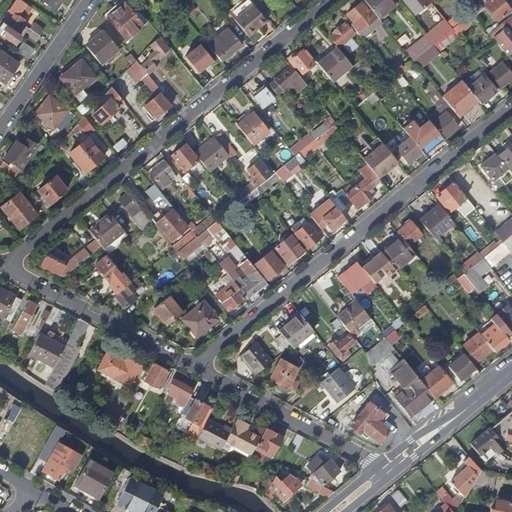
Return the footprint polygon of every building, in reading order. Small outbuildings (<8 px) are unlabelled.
[(21,0),(14,0),(6,13),(9,15),(21,23),(32,7),(21,0)] [(149,22),(131,0),(128,0),(108,17),(126,40),(149,22)] [(364,0),(371,9),(377,17),(379,19),(395,6),(390,0),(364,0)] [(430,1),(429,0),(406,0),(404,2),(414,14),(428,3),(430,1)] [(510,10),(502,0),(489,0),(485,4),(498,20),(510,10)] [(351,25),(358,33),(377,17),(371,9),(368,10),(361,2),(347,14),(354,22),(351,25)] [(267,21),(254,5),(235,20),(248,35),(259,26),(260,27),(267,21)] [(23,25),(21,23),(9,15),(0,26),(0,33),(15,44),(21,36),(17,33),(23,25)] [(468,15),(458,23),(463,29),(473,21),(468,15)] [(511,24),(511,23),(507,18),(495,28),(489,33),(493,38),(494,37),(500,44),(498,45),(507,56),(511,52),(511,33),(511,35),(506,29),(511,24)] [(452,28),(445,20),(425,36),(432,44),(452,28)] [(343,44),(349,51),(356,45),(351,38),(355,34),(345,23),(330,35),(339,47),(343,44)] [(38,34),(41,29),(34,24),(30,29),(38,34)] [(452,28),(432,44),(435,48),(438,51),(443,47),(440,43),(446,38),(450,42),(458,35),(452,28)] [(208,44),(221,61),(241,44),(234,36),(233,37),(227,29),(208,44)] [(119,49),(104,31),(94,39),(95,41),(87,48),(101,64),(119,49)] [(160,35),(172,51),(177,47),(164,31),(160,35)] [(432,44),(425,36),(405,52),(413,60),(432,44)] [(141,66),(149,75),(157,67),(153,62),(159,56),(160,57),(169,50),(159,38),(150,45),(155,51),(148,57),(149,59),(141,66)] [(21,42),(18,54),(31,57),(34,45),(21,42)] [(432,44),(413,60),(415,64),(435,48),(432,44)] [(187,60),(199,75),(215,62),(202,47),(187,60)] [(318,64),(332,81),(352,65),(337,47),(318,64)] [(316,62),(305,48),(292,59),(303,73),(316,62)] [(19,63),(2,51),(0,53),(0,80),(5,83),(19,63)] [(132,64),(136,60),(131,54),(127,57),(132,64)] [(61,77),(80,101),(87,95),(81,89),(95,77),(81,60),(61,77)] [(136,60),(132,64),(131,65),(126,70),(136,82),(142,77),(157,96),(160,93),(162,91),(149,75),(141,66),(136,60)] [(353,66),(367,83),(375,76),(361,60),(353,66)] [(489,73),(500,88),(511,77),(511,75),(501,63),(489,73)] [(307,86),(290,66),(289,67),(289,68),(269,84),(278,95),(288,87),(295,96),(307,86)] [(393,76),(403,88),(408,84),(401,75),(407,70),(404,67),(393,76)] [(464,83),(478,101),(481,104),(496,91),(483,76),(474,83),(470,78),(464,83)] [(445,101),(451,108),(458,117),(478,101),(464,83),(462,81),(442,97),(445,101)] [(111,87),(94,105),(98,109),(110,98),(118,107),(124,102),(111,87)] [(263,108),(274,99),(265,87),(253,97),(263,108)] [(350,104),(354,108),(367,97),(373,92),(370,88),(350,104)] [(442,97),(436,89),(428,96),(437,107),(441,105),(445,101),(442,97)] [(373,92),(367,97),(372,103),(378,98),(373,92)] [(172,104),(168,99),(166,100),(160,93),(157,96),(145,105),(156,118),(172,104)] [(78,122),(84,116),(69,98),(63,106),(50,95),(35,114),(54,128),(56,126),(61,129),(72,116),(78,122)] [(110,98),(98,109),(92,116),(100,124),(118,107),(110,98)] [(451,108),(445,101),(441,105),(447,112),(451,108)] [(426,117),(429,120),(442,136),(444,138),(458,126),(447,112),(436,121),(431,114),(426,117)] [(237,125),(253,145),(268,132),(253,113),(237,125)] [(84,116),(78,122),(69,133),(70,135),(74,132),(75,134),(82,129),(87,135),(94,129),(84,116)] [(402,128),(411,138),(422,152),(442,136),(429,120),(419,128),(412,120),(402,128)] [(310,135),(311,136),(314,140),(328,130),(323,125),(310,135)] [(228,154),(232,159),(238,155),(220,133),(215,138),(228,154)] [(291,151),(295,156),(314,140),(311,136),(291,151)] [(228,154),(215,138),(214,137),(194,153),(208,170),(228,154)] [(377,137),(358,153),(362,159),(382,143),(377,137)] [(79,145),(95,164),(104,157),(88,138),(79,145)] [(422,152),(411,138),(396,150),(408,164),(422,152)] [(0,164),(0,166),(11,180),(19,169),(20,170),(37,145),(28,139),(24,145),(17,141),(0,164)] [(382,143),(362,159),(369,166),(378,178),(398,162),(382,143)] [(185,144),(171,155),(184,171),(199,160),(185,144)] [(511,144),(498,155),(509,168),(508,169),(511,174),(511,144)] [(95,164),(79,145),(69,153),(85,172),(95,164)] [(511,174),(508,169),(495,154),(481,166),(492,181),(499,175),(505,184),(511,178),(511,174)] [(295,156),(286,163),(291,169),(300,162),(295,156)] [(173,171),(164,161),(155,169),(153,167),(148,171),(164,190),(173,183),(167,176),(173,171)] [(252,183),(256,188),(271,175),(259,161),(247,170),(252,177),(249,180),(252,183)] [(378,178),(369,166),(362,172),(366,178),(346,194),(357,209),(372,197),(367,191),(380,180),(378,178)] [(275,172),(271,175),(256,188),(260,193),(280,177),(275,172)] [(37,190),(49,204),(66,190),(55,176),(37,190)] [(154,200),(163,193),(154,183),(146,190),(154,200)] [(256,188),(252,183),(232,199),(236,204),(256,188)] [(466,198),(453,183),(437,196),(449,211),(466,198)] [(256,188),(236,204),(240,209),(260,193),(256,188)] [(19,193),(0,207),(19,229),(37,214),(19,193)] [(151,220),(141,208),(140,209),(127,193),(119,200),(137,222),(136,223),(141,229),(151,220)] [(236,204),(232,199),(224,206),(228,211),(236,204)] [(310,215),(325,234),(345,218),(329,199),(310,215)] [(420,220),(434,238),(453,222),(439,204),(420,220)] [(164,218),(157,225),(171,241),(188,227),(173,211),(164,218)] [(102,245),(104,248),(125,231),(109,212),(101,218),(103,220),(90,231),(94,235),(102,245)] [(151,218),(157,225),(164,218),(158,212),(151,218)] [(197,236),(216,220),(212,215),(193,231),(197,236)] [(511,219),(495,233),(500,240),(502,242),(511,233),(511,219)] [(216,220),(197,236),(201,241),(220,225),(217,221),(216,220)] [(397,232),(401,237),(411,250),(424,239),(409,221),(397,232)] [(320,237),(308,222),(303,227),(299,223),(292,229),(307,247),(320,237)] [(197,236),(193,231),(185,238),(189,243),(197,236)] [(511,233),(502,242),(511,254),(511,233)] [(93,253),(102,245),(94,235),(84,243),(87,247),(93,253)] [(303,250),(291,235),(275,248),(288,263),(303,250)] [(393,267),(395,270),(415,254),(411,250),(401,237),(390,245),(389,244),(380,251),(393,267)] [(173,248),(177,252),(189,243),(185,238),(173,248)] [(479,254),(482,258),(502,242),(500,240),(496,244),(494,242),(479,254)] [(252,304),(261,296),(256,290),(267,282),(236,244),(233,247),(236,251),(230,257),(240,269),(243,267),(256,283),(251,288),(243,279),(236,285),(239,288),(252,304)] [(63,277),(93,253),(87,247),(68,262),(48,252),(42,265),(63,277)] [(393,267),(380,251),(372,258),(374,261),(370,264),(368,261),(361,267),(370,278),(374,283),(393,267)] [(270,252),(255,264),(268,279),(282,267),(270,252)] [(459,268),(463,274),(482,258),(479,254),(478,253),(459,268)] [(121,274),(106,256),(96,264),(111,283),(121,274)] [(482,258),(463,274),(474,287),(477,290),(485,283),(478,274),(489,265),(482,258)] [(337,277),(350,293),(370,278),(361,267),(356,261),(337,277)] [(121,270),(126,275),(126,276),(133,270),(128,264),(121,270)] [(463,274),(456,279),(468,293),(474,287),(463,274)] [(126,287),(130,283),(131,282),(126,276),(126,275),(120,280),(126,287)] [(239,288),(236,285),(233,281),(222,290),(228,297),(222,302),(228,310),(244,297),(237,289),(239,288)] [(126,287),(115,295),(125,308),(134,300),(133,298),(136,296),(132,292),(136,289),(130,283),(126,287)] [(18,307),(22,300),(0,288),(0,305),(15,313),(18,307)] [(168,324),(182,312),(169,296),(154,308),(168,324)] [(23,298),(22,300),(18,307),(22,309),(12,330),(22,335),(37,305),(23,298)] [(218,319),(204,301),(182,318),(190,327),(188,329),(195,337),(218,319)] [(337,317),(348,331),(353,327),(356,329),(370,318),(356,301),(337,317)] [(424,305),(405,321),(408,325),(428,310),(424,305)] [(498,313),(511,330),(511,312),(507,306),(498,313)] [(290,346),(292,348),(313,331),(298,314),(278,331),(281,334),(290,346)] [(511,337),(511,333),(496,315),(490,320),(493,322),(508,341),(511,337)] [(381,332),(385,337),(393,331),(405,321),(401,316),(381,332)] [(88,323),(79,319),(74,328),(83,332),(88,323)] [(492,349),(494,352),(508,341),(493,322),(479,333),(483,338),(492,349)] [(74,328),(67,341),(76,346),(83,332),(74,328)] [(393,331),(385,337),(391,344),(398,337),(393,331)] [(39,333),(28,353),(54,367),(67,341),(49,332),(47,337),(39,333)] [(284,351),(290,346),(281,334),(275,339),(284,351)] [(355,342),(349,335),(339,343),(336,339),(329,345),(341,360),(350,352),(347,348),(355,342)] [(385,337),(366,353),(369,368),(394,348),(391,344),(385,337)] [(492,349),(483,338),(467,351),(476,362),(492,349)] [(50,375),(47,380),(60,386),(80,347),(76,346),(67,341),(54,367),(53,368),(50,375)] [(255,375),(272,361),(256,343),(239,356),(255,375)] [(136,387),(145,370),(140,367),(141,365),(124,357),(123,359),(107,351),(98,370),(114,378),(114,377),(130,386),(131,385),(136,387)] [(474,367),(464,354),(448,367),(459,380),(467,373),(474,367)] [(434,397),(420,380),(402,358),(389,369),(405,389),(394,397),(410,417),(434,397)] [(297,368),(279,359),(270,377),(293,389),(297,380),(292,377),(297,368)] [(159,389),(168,371),(154,364),(145,381),(159,389)] [(50,375),(53,368),(49,366),(45,372),(50,375)] [(420,380),(434,397),(451,383),(437,367),(420,380)] [(472,379),(479,373),(474,367),(467,373),(472,379)] [(337,369),(321,382),(338,403),(354,389),(337,369)] [(301,398),(320,382),(314,375),(295,390),(301,398)] [(185,406),(190,397),(194,389),(173,379),(169,389),(171,390),(169,395),(177,399),(176,402),(185,406)] [(114,428),(130,400),(119,394),(107,415),(110,417),(106,424),(114,428)] [(185,406),(191,409),(195,400),(190,397),(185,406)] [(195,400),(191,409),(186,418),(200,425),(209,406),(195,399),(195,400)] [(387,417),(369,402),(350,425),(366,438),(369,435),(379,443),(389,430),(381,423),(387,417)] [(13,423),(22,407),(15,403),(6,419),(13,423)] [(511,411),(491,428),(500,439),(511,440),(511,411)] [(207,420),(198,438),(221,449),(221,448),(231,430),(223,425),(221,428),(207,420)] [(234,424),(231,430),(221,448),(228,452),(234,450),(236,446),(251,454),(260,438),(245,430),(246,427),(237,421),(235,425),(234,424)] [(65,431),(57,426),(38,458),(46,463),(65,431)] [(491,428),(490,427),(470,444),(480,456),(492,445),(497,451),(504,445),(500,439),(491,428)] [(271,457),(281,437),(266,429),(255,449),(271,457)] [(66,474),(75,458),(58,449),(44,472),(56,479),(61,471),(66,474)] [(323,466),(316,458),(306,467),(323,486),(339,471),(330,460),(323,466)] [(481,470),(471,459),(466,464),(467,465),(477,475),(478,476),(481,470)] [(98,499),(112,473),(89,460),(74,486),(98,499)] [(464,496),(477,475),(467,465),(457,476),(454,474),(448,480),(464,496)] [(495,472),(481,470),(478,476),(472,486),(492,489),(495,472)] [(275,476),(271,482),(266,492),(264,496),(270,501),(273,498),(271,495),(276,491),(284,501),(301,486),(293,477),(287,472),(279,480),(275,476)] [(136,511),(154,511),(163,494),(129,478),(118,503),(136,511)] [(266,492),(271,482),(265,479),(260,489),(266,492)] [(322,486),(310,480),(307,486),(319,492),(322,486)] [(391,495),(400,507),(406,501),(397,490),(391,495)] [(510,511),(511,503),(505,501),(505,498),(497,497),(495,506),(491,506),(490,511),(510,511)] [(451,509),(453,511),(456,511),(462,502),(457,499),(451,509)] [(453,511),(451,509),(446,503),(437,511),(453,511)]
